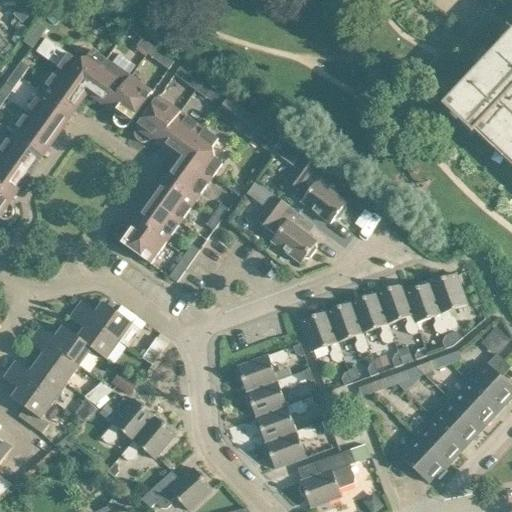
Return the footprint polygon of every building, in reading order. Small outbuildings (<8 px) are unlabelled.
[(104,14),(126,31),(131,25),(109,8),(104,14)] [(36,22),(32,27),(42,35),(46,29),(36,22)] [(511,34),(510,37),(501,47),(475,74),(473,76),(469,81),(449,102),(476,128),(475,129),(496,148),(501,144),(509,152),(505,157),(511,163),(511,34)] [(0,55),(9,45),(0,36),(0,55)] [(137,46),(148,55),(154,47),(143,39),(137,46)] [(154,47),(148,55),(158,62),(164,55),(154,47)] [(68,55),(59,68),(72,77),(74,91),(82,97),(94,94),(100,86),(98,73),(107,60),(93,51),(88,58),(76,60),(68,55)] [(158,62),(169,70),(174,63),(164,55),(158,62)] [(100,86),(94,94),(109,105),(115,96),(117,98),(131,78),(107,60),(98,73),(100,86)] [(21,62),(14,73),(22,78),(29,68),(21,62)] [(175,75),(186,83),(191,76),(181,67),(175,75)] [(59,68),(42,93),(70,113),(82,97),(74,91),(72,77),(59,68)] [(14,73),(0,91),(0,93),(7,99),(22,78),(14,73)] [(186,83),(196,92),(202,84),(191,76),(186,83)] [(115,96),(109,105),(118,111),(115,116),(114,117),(114,119),(114,121),(114,122),(115,124),(115,125),(116,126),(117,127),(119,128),(121,129),(122,129),(123,129),(125,129),(126,128),(127,127),(129,127),(130,125),(153,93),(131,78),(117,98),(115,96)] [(228,98),(205,81),(203,85),(202,84),(196,92),(211,103),(211,102),(221,109),(228,98)] [(42,93),(27,113),(56,134),(70,113),(42,93)] [(159,98),(136,130),(135,131),(135,132),(135,133),(135,135),(135,136),(135,137),(135,139),(136,140),(137,141),(138,142),(140,143),(142,144),(144,144),(145,144),(147,143),(149,142),(150,141),(153,136),(163,143),(169,135),(166,133),(181,113),(159,98)] [(229,98),(216,115),(250,141),(262,124),(229,98)] [(27,113),(13,134),(41,154),(56,134),(27,113)] [(169,135),(163,143),(177,153),(183,145),(196,143),(205,130),(181,113),(166,133),(169,135)] [(183,145),(177,153),(179,165),(187,171),(201,169),(213,178),(223,165),(215,159),(213,147),(219,140),(205,130),(196,143),(183,145)] [(13,134),(0,151),(0,155),(27,175),(41,154),(13,134)] [(0,155),(0,186),(4,189),(5,187),(14,193),(27,175),(0,155)] [(302,203),(315,213),(331,225),(334,220),(340,220),(347,210),(345,205),(346,203),(322,185),(330,175),(306,157),(288,182),(301,191),(301,190),(308,195),(302,203)] [(179,165),(167,182),(196,202),(213,178),(201,169),(187,171),(179,165)] [(167,182),(153,203),(181,223),(196,202),(167,182)] [(0,186),(0,219),(1,220),(2,220),(3,221),(5,221),(7,221),(9,220),(10,220),(11,219),(12,218),(13,217),(14,215),(14,213),(14,212),(14,210),(14,209),(13,208),(12,207),(11,206),(7,202),(14,193),(5,187),(4,189),(0,186)] [(278,235),(272,243),(301,264),(305,259),(309,260),(317,249),(316,245),(317,243),(293,225),(300,215),(284,203),(276,197),(258,221),(271,231),(272,230),(278,235)] [(153,203),(140,221),(148,227),(146,229),(167,243),(181,223),(153,203)] [(221,205),(214,215),(222,220),(229,210),(221,205)] [(206,226),(214,231),(222,220),(214,215),(206,226)] [(118,241),(119,242),(151,265),(167,243),(146,229),(148,227),(140,221),(133,230),(129,228),(128,227),(126,226),(125,226),(124,226),(123,226),(121,227),(119,228),(118,229),(117,230),(117,231),(116,232),(116,234),(115,234),(115,236),(116,237),(116,238),(117,239),(118,241)] [(192,246),(185,256),(193,261),(200,251),(192,246)] [(185,256),(177,267),(185,272),(193,261),(185,256)] [(177,283),(185,272),(177,267),(169,278),(177,283)] [(456,274),(431,284),(449,333),(454,330),(457,326),(455,319),(451,316),(450,312),(467,305),(456,274)] [(431,284),(406,293),(417,324),(433,318),(435,322),(433,327),(435,334),(440,336),(449,333),(431,284)] [(417,324),(406,293),(403,285),(377,294),(389,325),(405,319),(407,323),(405,328),(407,334),(412,336),(420,333),(417,324)] [(377,294),(352,303),(363,334),(380,328),(382,332),(380,337),(382,343),(387,345),(395,342),(388,325),(389,325),(377,294)] [(97,313),(82,303),(76,311),(120,343),(133,324),(116,313),(104,304),(97,313)] [(352,303),(326,313),(338,344),(338,343),(355,337),(357,342),(355,346),(357,353),(362,355),(370,352),(363,334),(352,303)] [(121,306),(116,313),(133,324),(141,330),(146,324),(121,306)] [(120,343),(76,311),(70,319),(85,330),(78,339),(92,350),(107,361),(120,343)] [(326,313),(301,322),(312,353),(331,346),(332,351),(330,355),(332,362),(337,364),(345,361),(338,343),(338,344),(326,313)] [(41,327),(36,335),(80,367),(92,350),(78,339),(63,328),(56,338),(41,327)] [(485,340),(481,344),(495,357),(499,353),(509,342),(495,328),(485,340)] [(457,332),(450,335),(453,347),(463,339),(457,332)] [(80,367),(36,335),(30,344),(44,354),(38,364),(67,385),(80,367)] [(443,343),(445,350),(453,347),(450,335),(446,336),(443,343)] [(142,359),(153,366),(167,345),(157,338),(142,359)] [(301,345),(293,348),(296,354),(301,357),(305,356),(301,345)] [(415,357),(416,361),(428,356),(425,348),(418,351),(415,357)] [(399,354),(403,366),(412,362),(408,349),(399,352),(399,354)] [(289,358),(286,350),(238,368),(239,371),(237,375),(239,380),(243,382),(247,394),(278,382),(272,365),(276,363),(281,365),(287,363),(289,358)] [(459,352),(447,356),(451,365),(462,360),(459,352)] [(392,361),(395,368),(403,366),(399,354),(395,355),(392,361)] [(447,356),(434,361),(437,369),(451,365),(447,356)] [(379,374),(391,370),(387,358),(375,363),(379,374)] [(16,363),(10,371),(54,403),(67,385),(38,364),(31,373),(16,363)] [(368,370),(371,377),(379,374),(375,363),(371,364),(368,370)] [(488,365),(470,384),(498,410),(504,404),(506,405),(511,398),(511,387),(503,379),(488,365)] [(353,384),(361,381),(357,369),(349,372),(353,384)] [(314,381),(310,370),(303,373),(305,380),(311,382),(314,381)] [(54,403),(10,371),(4,379),(19,390),(12,400),(40,420),(34,428),(42,434),(49,425),(42,420),(54,403)] [(406,371),(394,376),(397,384),(409,380),(406,371)] [(342,380),(345,387),(353,384),(349,372),(345,374),(342,380)] [(115,387),(128,396),(137,383),(124,374),(115,387)] [(296,375),(278,382),(247,394),(248,396),(247,400),(249,405),(252,407),(256,419),(287,408),(287,407),(281,390),(285,388),(291,390),(296,388),(299,383),(296,375)] [(394,376),(381,380),(385,389),(397,384),(394,376)] [(85,397),(96,405),(113,390),(102,382),(85,397)] [(375,393),(371,384),(359,389),(362,397),(375,393)] [(470,384),(452,402),(482,430),(493,418),(492,416),(498,410),(470,384)] [(324,407),(320,395),(312,398),(314,405),(320,408),(324,407)] [(124,399),(119,405),(120,412),(122,414),(101,439),(106,444),(113,443),(117,439),(116,434),(119,430),(134,442),(121,456),(122,457),(155,417),(134,400),(130,404),(124,399)] [(305,401),(287,407),(287,408),(256,419),(257,422),(256,426),(257,431),(261,433),(266,444),(297,433),(296,432),(290,415),(295,414),(300,415),(305,413),(308,408),(307,407),(305,401)] [(452,402),(435,420),(463,447),(470,440),(471,442),(482,430),(452,402)] [(107,406),(100,414),(106,419),(113,411),(107,406)] [(155,417),(122,457),(127,461),(134,461),(137,456),(137,451),(140,448),(155,460),(176,435),(155,417)] [(333,432),(329,420),(321,423),(324,430),(329,433),(333,432)] [(435,420),(417,439),(448,467),(459,455),(457,453),(463,447),(435,420)] [(297,433),(266,444),(267,447),(265,451),(267,456),(271,458),(275,470),(306,458),(300,440),(304,439),(309,441),(315,438),(317,434),(314,426),(296,432),(297,433)] [(400,457),(414,470),(429,484),(435,477),(437,478),(448,467),(417,439),(400,457)] [(0,495),(12,485),(0,476),(0,464),(12,448),(3,442),(0,446),(0,495)] [(366,445),(316,463),(320,475),(301,482),(311,509),(342,497),(339,490),(353,485),(354,478),(352,474),(353,473),(350,466),(370,458),(366,445)] [(107,473),(114,479),(119,472),(119,465),(117,463),(107,473)] [(172,472),(148,495),(142,501),(151,509),(156,504),(161,509),(167,509),(171,505),(172,500),(175,497),(188,511),(213,490),(194,469),(181,481),(172,472)] [(363,503),(370,511),(378,511),(384,508),(374,495),(363,503)]
